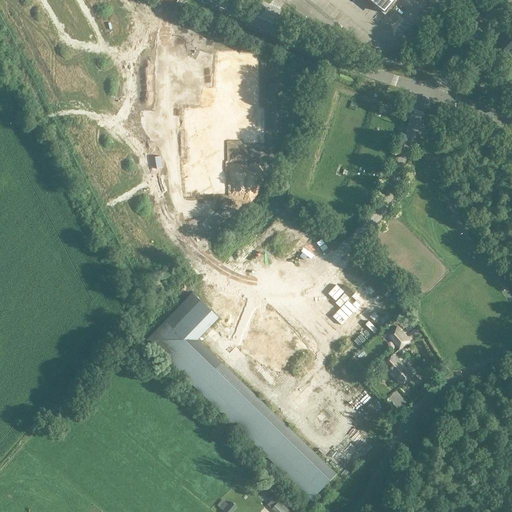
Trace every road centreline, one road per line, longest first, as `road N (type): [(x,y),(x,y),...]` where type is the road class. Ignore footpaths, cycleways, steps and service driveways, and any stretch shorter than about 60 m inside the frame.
road 1 (residential): [(412,127),(385,205),(301,285),(265,289),(220,276),(199,261),(165,192)]
road 2 (tertiary): [(429,92),(343,63),(208,0)]
road 3 (unclassified): [(511,340),(417,409),(355,511)]
road 4 (unclassified): [(412,127),(437,150),(467,240),(511,298)]
